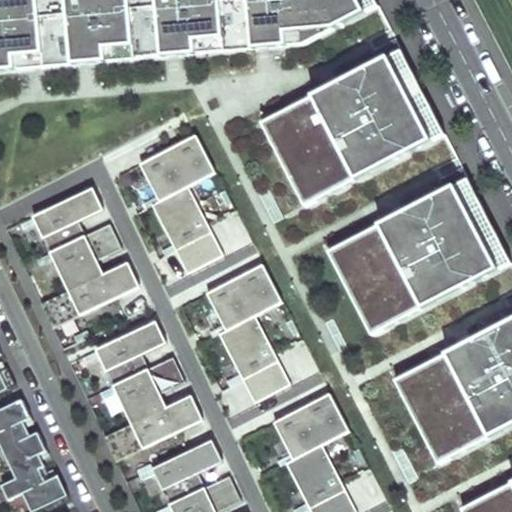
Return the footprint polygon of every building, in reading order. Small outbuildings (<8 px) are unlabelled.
[(367,13),(379,7),(375,0),(0,0),(0,72),(16,71),(31,70),(33,70),(71,66),(89,65),(107,63),(163,58),(178,57),(196,55),(253,50),(269,49),(287,47),(305,46),(336,30),(367,13)] [(319,202),(357,182),(369,176),(383,168),(434,142),(446,136),(402,51),(390,58),(339,84),(333,87),(325,91),(314,97),(275,117),(262,124),(306,208),(319,202)] [(157,158),(142,166),(161,202),(153,206),(177,251),(189,274),(227,254),(213,227),(211,222),(192,187),(217,174),(198,137),(185,143),(157,158)] [(511,264),(511,262),(469,180),(457,187),(501,271),(511,264)] [(393,219),(341,246),(385,330),(436,304),(430,293),(445,285),(451,296),(501,271),(457,187),(406,212),(412,225),(399,232),(393,219)] [(103,207),(95,190),(35,218),(70,292),(42,305),(54,330),(119,299),(142,288),(130,264),(105,276),(98,261),(123,250),(114,230),(112,225),(87,236),(80,222),(105,211),(103,207)] [(412,225),(406,212),(400,216),(393,219),(399,232),(412,225)] [(385,330),(341,246),(329,252),(373,337),(385,330)] [(227,285),(209,295),(228,331),(220,335),(243,379),(256,403),(294,384),(280,356),(277,351),(259,316),(284,303),(265,266),(249,274),(227,285)] [(451,296),(445,285),(430,293),(436,304),(451,296)] [(133,316),(154,307),(148,292),(127,301),(133,316)] [(459,349),(408,376),(452,460),(503,434),(497,422),(511,415),(511,417),(511,322),(473,342),(479,354),(465,361),(459,349)] [(166,340),(158,323),(98,351),(133,426),(105,439),(117,463),(179,434),(205,422),(193,397),(168,409),(161,395),(186,383),(176,362),(175,358),(150,370),(143,356),(168,344),(166,340)] [(467,345),(459,349),(465,361),(479,354),(473,342),(467,345)] [(0,393),(11,388),(16,386),(8,368),(0,372),(0,371),(0,355),(1,355),(0,352),(0,393)] [(408,376),(396,382),(440,466),(452,460),(408,376)] [(291,416),(276,424),(295,461),(287,464),(311,511),(360,511),(347,486),(345,482),(326,445),(351,432),(331,395),(318,402),(291,416)] [(37,511),(62,500),(69,497),(59,477),(52,481),(51,478),(40,456),(44,454),(48,452),(39,434),(31,437),(25,423),(29,421),(32,420),(23,401),(19,403),(0,411),(0,459),(6,472),(12,469),(17,479),(2,486),(9,502),(24,495),(32,511),(37,511)] [(511,417),(511,415),(497,422),(503,434),(511,429),(511,417)] [(223,460),(214,442),(189,454),(154,470),(173,511),(221,511),(243,502),(232,480),(231,477),(206,489),(199,475),(224,463),(223,460)] [(511,511),(511,485),(475,505),(479,511),(511,511)]
